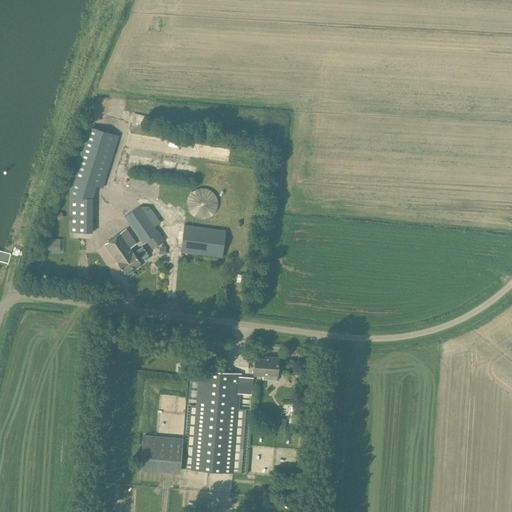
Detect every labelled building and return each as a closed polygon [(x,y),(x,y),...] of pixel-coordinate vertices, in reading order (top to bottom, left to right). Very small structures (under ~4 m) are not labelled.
[(118,136),(87,126),(71,178),(70,197),(69,233),(92,233),(93,197),(97,186),(102,188),(118,136)] [(229,161),(230,148),(210,146),(209,159),(229,161)] [(214,215),(219,207),(218,199),(214,192),(207,188),(198,188),(191,192),(187,200),(187,208),(192,215),(199,219),(207,219),(214,215)] [(150,207),(139,206),(124,217),(143,243),(158,232),(154,227),(161,222),(150,207)] [(226,231),(184,225),(180,252),(222,257),(226,231)] [(136,244),(126,229),(105,244),(118,262),(117,263),(125,273),(140,262),(139,261),(148,254),(143,247),(134,253),(133,252),(130,248),(136,244)] [(60,250),(60,239),(48,239),(48,250),(60,250)] [(237,275),(236,282),(244,283),(245,276),(237,275)] [(279,358),(265,357),(265,359),(255,358),(254,375),(263,376),(263,380),(277,381),(277,375),(278,375),(279,358)] [(241,374),(199,371),(199,372),(191,372),(188,399),(196,400),(196,406),(190,405),(185,469),(191,470),(233,473),(241,473),(246,410),(238,409),(240,393),(252,394),(253,378),(241,377),(241,374)] [(286,419),(276,418),(275,430),(285,430),(286,419)] [(183,439),(143,436),(140,470),(180,473),(183,439)]
